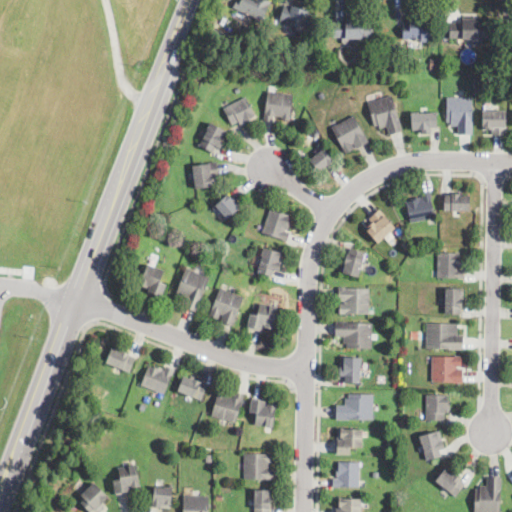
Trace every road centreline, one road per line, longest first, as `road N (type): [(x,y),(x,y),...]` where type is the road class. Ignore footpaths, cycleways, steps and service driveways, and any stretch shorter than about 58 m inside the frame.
road 1 (residential): [(511,160),(427,159),(374,173),(320,231),(308,285),(304,511)]
road 2 (primary): [(150,108),(0,503)]
road 3 (residential): [(496,160),(490,431)]
road 4 (residential): [(307,369),(239,359),(76,300)]
